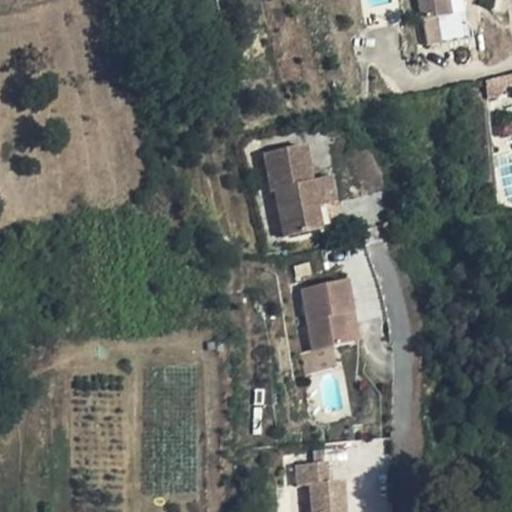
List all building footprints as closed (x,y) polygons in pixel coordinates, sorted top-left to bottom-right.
[(419,0),(423,21),(438,18),(451,16),(447,0),(419,0)] [(442,43),(438,18),(423,21),(427,46),(442,43)] [(504,76),(488,80),(493,99),(509,96),(504,76)] [(314,182),(307,146),(265,154),(272,191),(276,190),(285,237),(323,230),(342,226),(337,205),(331,178),(314,182)] [(360,343),(348,281),(302,290),(313,352),(337,347),(360,343)] [(360,343),(337,347),(340,364),(363,360),(360,343)] [(329,483),(328,463),(297,466),(298,487),(311,486),(312,511),(346,511),(345,482),(329,483)]
